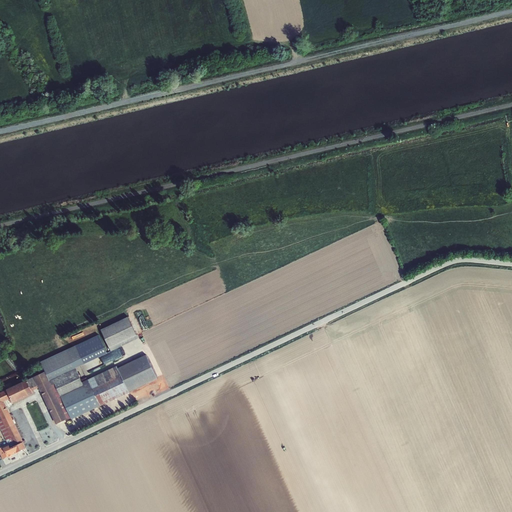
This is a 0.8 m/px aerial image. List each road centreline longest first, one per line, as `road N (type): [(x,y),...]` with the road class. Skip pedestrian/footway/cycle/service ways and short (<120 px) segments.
road 1 (unclassified): [(0,473),(445,263),(511,263)]
road 2 (unclassified): [(0,132),(511,11)]
